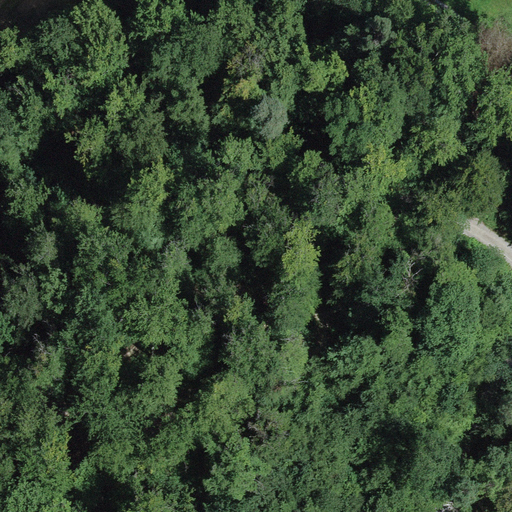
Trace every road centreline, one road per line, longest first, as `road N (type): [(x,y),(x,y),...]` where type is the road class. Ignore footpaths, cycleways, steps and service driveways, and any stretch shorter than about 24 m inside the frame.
road 1 (track): [(0,299),(104,208),(157,185),(227,175),(378,192),(467,225),(511,254)]
road 2 (track): [(511,365),(461,443),(437,511)]
